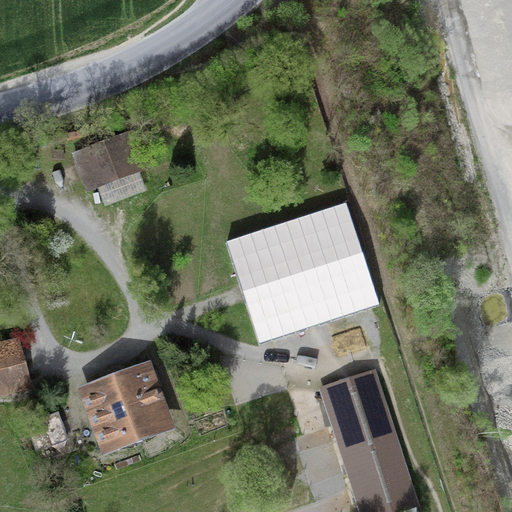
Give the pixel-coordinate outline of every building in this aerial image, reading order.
[(133,136),(77,158),(88,186),(144,164),(133,136)] [(346,205),(226,243),(259,344),(378,306),(346,205)] [(15,343),(0,347),(0,391),(26,385),(15,343)] [(144,373),(88,393),(107,446),(163,425),(144,373)] [(398,511),(418,506),(375,375),(325,391),(365,511),(398,511)] [(56,415),(29,425),(37,447),(64,438),(56,415)]
